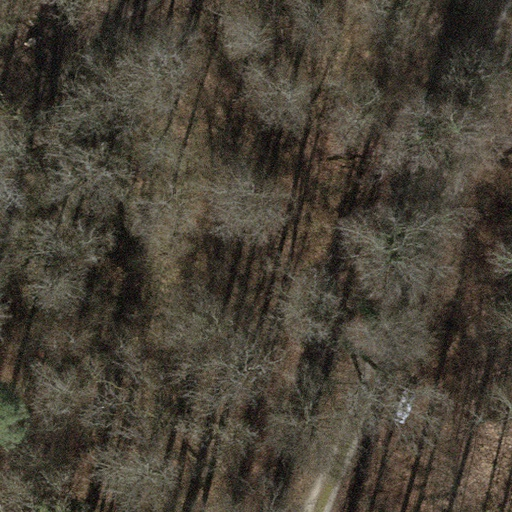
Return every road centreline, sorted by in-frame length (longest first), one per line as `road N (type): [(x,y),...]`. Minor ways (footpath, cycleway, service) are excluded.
road 1 (track): [(301,511),(511,71)]
road 2 (track): [(0,222),(96,472),(122,511)]
road 3 (track): [(164,0),(0,137)]
